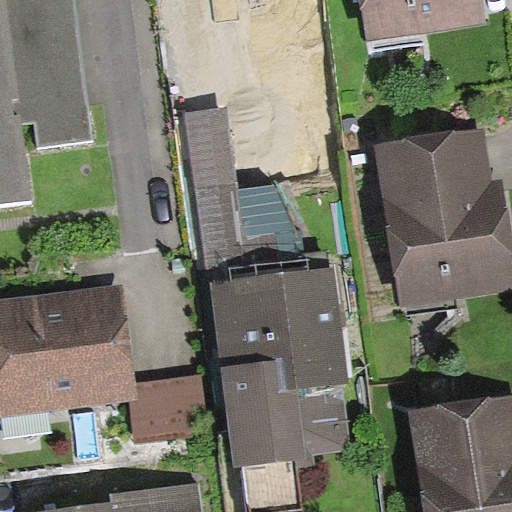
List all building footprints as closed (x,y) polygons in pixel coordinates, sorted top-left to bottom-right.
[(82,142),(64,0),(0,0),(0,235),(19,233),(9,151),(82,142)] [(360,0),(368,50),(480,32),(474,0),(360,0)] [(221,117),(183,122),(202,256),(240,251),(221,117)] [(477,144),(380,159),(404,313),(511,296),(511,275),(499,192),(485,194),(477,144)] [(240,251),(202,256),(233,479),(308,469),(306,453),(344,447),(322,285),(280,290),(274,246),(240,251)] [(111,299),(0,313),(0,417),(0,421),(125,405),(111,299)] [(189,439),(180,385),(131,392),(140,447),(189,439)] [(511,511),(511,435),(508,409),(411,425),(424,511),(511,511)] [(188,511),(187,500),(96,511),(188,511)]
